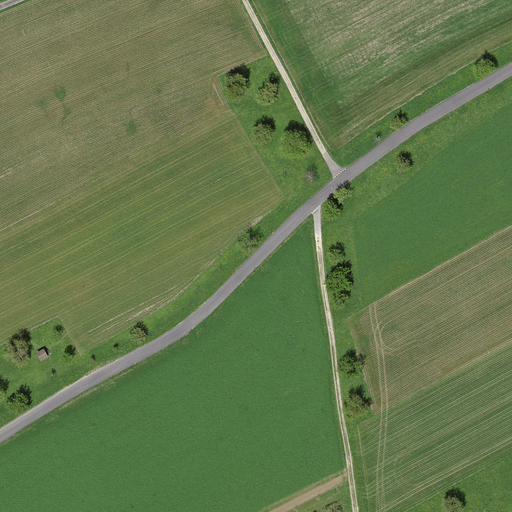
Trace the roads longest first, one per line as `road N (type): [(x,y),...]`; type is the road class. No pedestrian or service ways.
road 1 (tertiary): [(0,438),(185,330),(318,201),(422,122),(511,68)]
road 2 (track): [(357,511),(318,201)]
road 3 (track): [(245,0),(342,182)]
